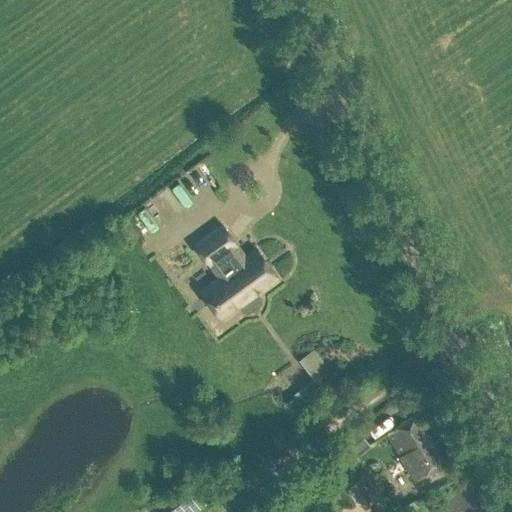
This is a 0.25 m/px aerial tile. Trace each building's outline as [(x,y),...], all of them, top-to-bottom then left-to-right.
[(270,149),(256,155),(262,171),(276,166),(270,149)] [(278,277),(257,248),(243,258),(234,245),(236,243),(222,224),(194,244),(209,264),(210,263),(219,276),(200,290),(216,311),(234,298),(243,310),(248,311),(259,303),(260,297),(257,293),(278,277)] [(290,392),(323,372),(305,344),(272,365),(290,392)] [(414,414),(385,432),(413,477),(422,471),(425,476),(445,464),(414,414)] [(337,441),(347,455),(367,441),(357,427),(337,441)]
